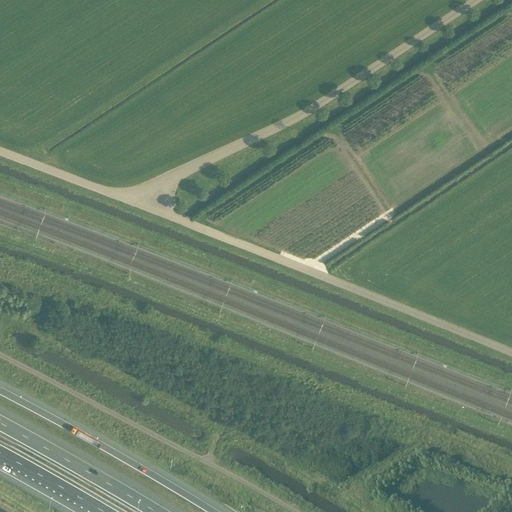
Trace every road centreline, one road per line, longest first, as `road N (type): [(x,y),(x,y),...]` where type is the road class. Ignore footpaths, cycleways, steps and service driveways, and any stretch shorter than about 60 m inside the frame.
road 1 (unclassified): [(511,352),(125,199)]
road 2 (unclassified): [(125,199),(292,121),(475,0)]
road 3 (unclassified): [(0,354),(295,511)]
road 4 (motorway): [(211,511),(0,391)]
road 5 (motorway): [(152,511),(0,421)]
road 6 (unclassified): [(125,199),(0,151)]
